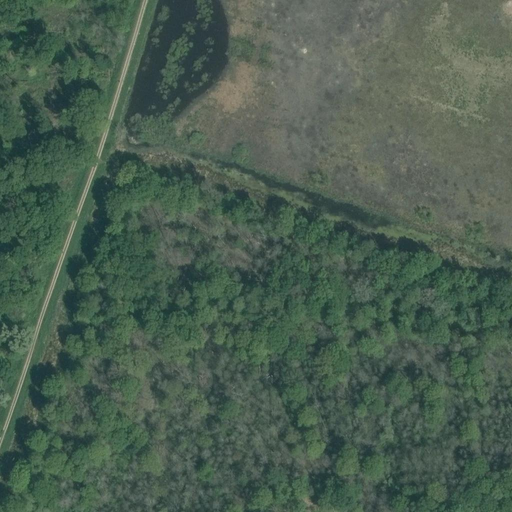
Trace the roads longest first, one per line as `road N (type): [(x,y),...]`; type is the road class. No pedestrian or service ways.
road 1 (track): [(99,161),(0,441)]
road 2 (track): [(147,0),(99,161)]
